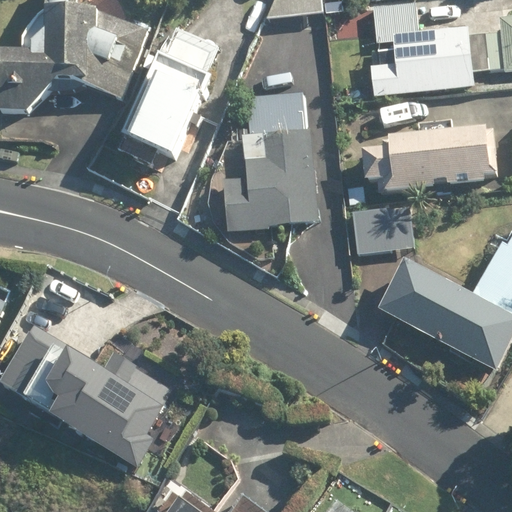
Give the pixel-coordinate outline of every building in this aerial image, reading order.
[(0,120),(25,122),(51,94),(120,105),(147,36),(92,17),(73,17),(73,0),(43,0),(41,21),(27,29),(19,44),(17,58),(0,56),(0,120)] [(319,23),(317,0),(274,0),(263,27),(319,23)] [(368,60),(372,106),(471,96),(466,35),(419,40),(416,8),(370,12),(374,59),(368,60)] [(511,24),(498,25),(499,36),(483,37),(486,81),(511,79),(511,24)] [(218,51),(177,33),(173,41),(167,38),(155,64),(145,59),(140,71),(147,75),(114,149),(168,174),(208,87),(202,85),(218,51)] [(305,100),(252,105),(255,143),(240,144),(244,186),(219,188),(223,240),(316,233),(305,100)] [(450,143),(449,129),(415,132),(416,146),(380,149),(381,159),(357,162),(360,195),(383,193),(384,201),(480,193),(480,188),(494,187),(494,160),(481,160),(481,140),(450,143)] [(408,216),(348,221),(351,262),(411,257),(408,216)] [(511,231),(467,306),(511,326),(511,231)] [(511,326),(467,306),(397,274),(374,324),(494,379),(511,340),(511,326)] [(0,339),(16,304),(0,296),(0,339)] [(115,367),(48,324),(10,383),(147,471),(167,441),(159,435),(176,408),(171,405),(181,390),(124,353),(115,367)] [(212,511),(196,499),(185,511),(212,511)]
